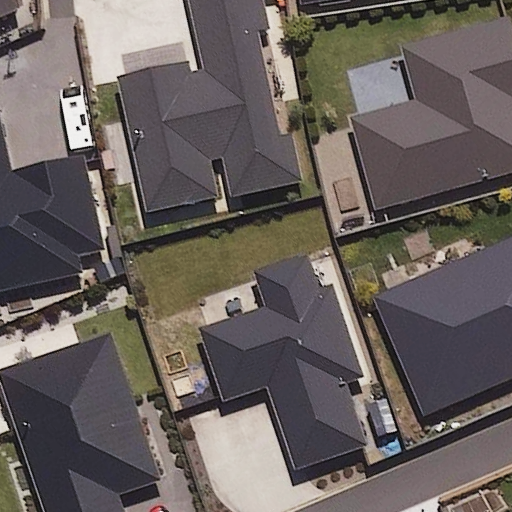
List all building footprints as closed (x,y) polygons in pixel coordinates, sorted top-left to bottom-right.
[(0,0),(0,15),(16,9),(14,0),(0,0)] [(280,141),(258,0),(80,0),(94,84),(128,79),(149,213),(302,189),(295,139),(280,141)] [(511,176),(511,29),(511,24),(407,50),(421,105),(358,121),(381,211),(511,176)] [(0,295),(112,269),(70,92),(0,108),(0,295)] [(511,383),(511,244),(378,302),(429,420),(511,383)] [(348,385),(362,381),(334,292),(321,296),(309,260),(265,274),(277,311),(208,333),(230,404),(274,389),(301,473),(369,451),(348,385)] [(126,511),(125,505),(174,489),(124,337),(3,377),(48,511),(126,511)]
